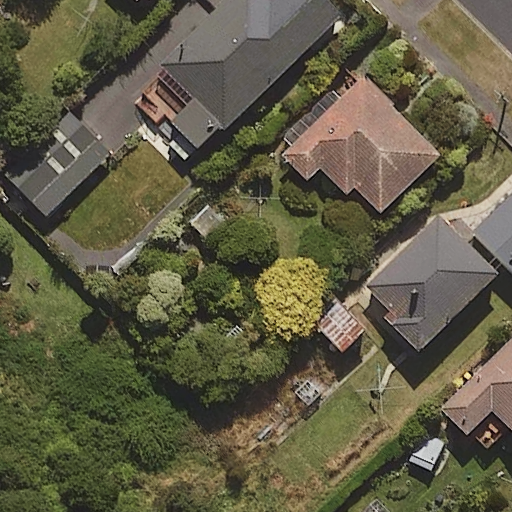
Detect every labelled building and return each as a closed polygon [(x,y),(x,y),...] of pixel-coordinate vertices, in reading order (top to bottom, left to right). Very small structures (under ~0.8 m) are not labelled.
[(133,0),(144,12),(158,0),(133,0)] [(164,130),(193,158),(217,134),(223,140),(312,51),(260,0),(234,0),(158,78),(187,107),(164,130)] [(439,167),(364,85),(342,105),(331,94),(280,140),(291,152),(278,164),(305,192),(319,179),(341,204),(353,193),(379,222),(439,167)] [(113,163),(68,119),(4,182),(49,227),(113,163)] [(511,177),(461,229),(511,279),(511,177)] [(497,286),(433,224),(359,299),(422,361),(497,286)] [(365,335),(333,309),(312,333),(344,360),(365,335)] [(511,345),(440,417),(466,444),(491,419),(511,440),(511,345)] [(430,486),(448,446),(414,431),(396,470),(430,486)]
